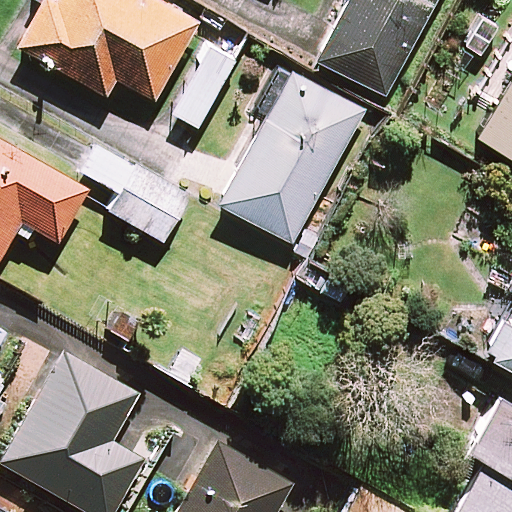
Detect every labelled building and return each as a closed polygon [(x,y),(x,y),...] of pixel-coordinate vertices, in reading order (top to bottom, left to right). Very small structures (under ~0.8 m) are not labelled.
[(195,21),(157,0),(41,0),(17,43),(104,92),(114,76),(152,98),(195,21)] [(434,0),(347,0),(316,58),(384,94),(434,0)] [(197,125),(232,59),(204,44),(168,109),(197,125)] [(363,111),(290,70),(218,201),(291,241),(363,111)] [(511,70),(476,136),(511,155),(511,70)] [(82,191),(0,146),(0,248),(12,226),(52,247),(82,191)] [(184,199),(88,146),(74,172),(115,196),(105,215),(159,244),(184,199)] [(511,272),(509,279),(511,280),(511,315),(490,355),(511,367),(511,272)] [(132,396),(55,354),(0,453),(0,464),(86,511),(111,511),(140,460),(107,441),(132,396)] [(511,511),(511,406),(497,398),(471,446),(483,453),(450,511),(511,511)] [(270,511),(286,484),(210,441),(169,511),(270,511)]
